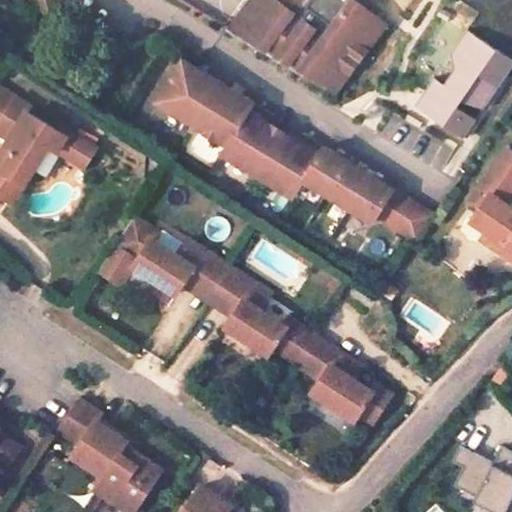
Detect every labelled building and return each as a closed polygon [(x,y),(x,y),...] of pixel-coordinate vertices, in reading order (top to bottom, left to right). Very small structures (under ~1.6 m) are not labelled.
[(18,0),(34,9),(49,18),(60,0),(18,0)] [(251,0),(229,30),(336,92),(379,34),(342,7),(346,1),(347,0),(251,0)] [(483,107),(511,66),(511,59),(467,28),(450,52),(454,68),(444,83),(435,77),(421,95),(430,102),(424,111),(463,137),(476,118),(457,105),(461,100),(483,107)] [(255,173),(268,181),(291,196),(301,180),(367,222),(373,213),(416,242),(434,216),(389,187),(325,144),(319,152),(251,108),(257,98),(190,54),(162,98),(184,113),(195,120),(208,129),(229,142),(223,152),(243,165),(255,173)] [(31,102),(0,90),(0,125),(5,117),(18,125),(0,154),(0,192),(6,196),(18,176),(27,182),(51,142),(75,156),(80,148),(90,154),(97,143),(60,121),(57,125),(28,107),(31,102)] [(430,102),(421,95),(415,104),(424,111),(430,102)] [(5,117),(0,125),(0,128),(11,136),(18,125),(5,117)] [(511,193),(511,149),(506,146),(469,199),(479,206),(470,219),(486,229),(502,241),(496,249),(511,259),(511,206),(506,202),(511,193)] [(90,154),(80,148),(75,156),(85,163),(90,154)] [(27,182),(18,176),(6,196),(15,201),(27,182)] [(141,221),(133,216),(115,244),(123,250),(141,221)] [(213,291),(230,265),(188,239),(184,244),(177,255),(154,240),(159,233),(141,221),(123,250),(137,259),(132,265),(175,294),(183,283),(188,275),(213,291)] [(159,233),(154,240),(177,255),(184,244),(162,229),(159,233)] [(502,241),(486,229),(480,238),(496,249),(502,241)] [(287,356),(306,327),(288,316),(284,322),(261,307),(272,291),(230,265),(213,291),(238,306),(232,315),(225,325),(269,354),(274,347),(287,356)] [(213,291),(188,275),(183,283),(208,299),(213,291)] [(238,306),(213,291),(208,299),(232,315),(238,306)] [(314,333),(306,327),(287,356),(296,361),(314,333)] [(356,361),(314,333),(296,361),(320,377),(311,390),(355,420),(360,412),(373,421),(392,394),(374,381),(370,389),(354,379),(348,374),(356,361)] [(363,366),(356,361),(348,374),(354,379),(363,366)] [(511,372),(503,365),(487,384),(501,395),(511,380),(511,372)] [(99,416),(77,401),(55,434),(77,449),(94,422),(99,416)] [(126,443),(94,422),(77,449),(70,458),(101,479),(93,491),(123,511),(134,511),(161,472),(133,454),(127,462),(117,456),(123,448),(126,443)] [(0,465),(3,468),(16,449),(0,437),(0,465)] [(484,500),(487,494),(503,502),(500,508),(509,511),(511,511),(511,451),(503,447),(495,463),(461,446),(454,461),(465,466),(455,486),(484,500)] [(133,454),(123,448),(117,456),(127,462),(133,454)] [(228,511),(231,509),(199,488),(182,511),(228,511)] [(487,494),(484,500),(500,508),(503,502),(487,494)] [(446,511),(439,503),(427,511),(446,511)]
